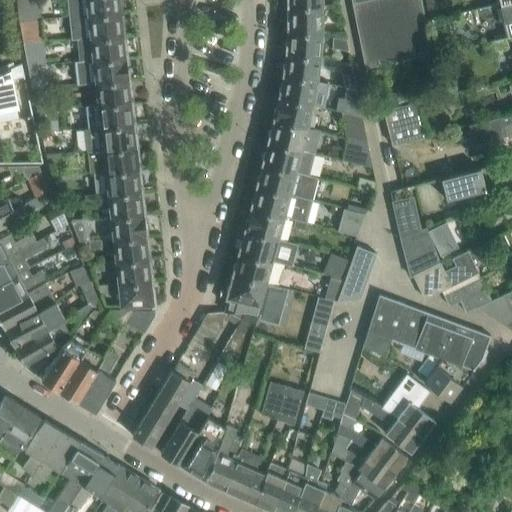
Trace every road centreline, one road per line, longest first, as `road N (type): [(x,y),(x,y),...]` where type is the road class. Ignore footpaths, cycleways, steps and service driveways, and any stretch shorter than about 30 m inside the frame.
road 1 (residential): [(201,269),(233,189),(256,56),(256,0)]
road 2 (residential): [(178,0),(180,176),(201,269)]
road 3 (residential): [(105,441),(201,269)]
road 4 (residential): [(105,441),(239,511)]
